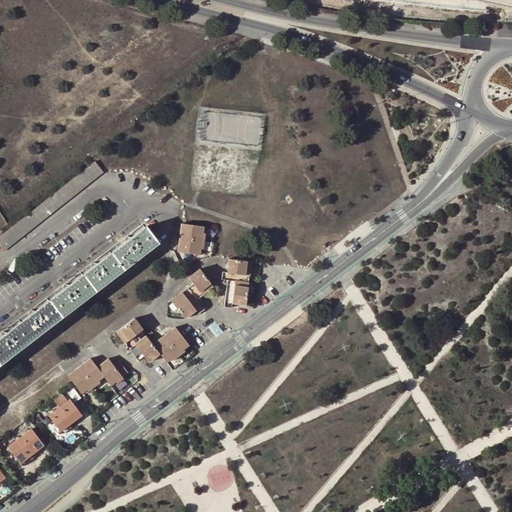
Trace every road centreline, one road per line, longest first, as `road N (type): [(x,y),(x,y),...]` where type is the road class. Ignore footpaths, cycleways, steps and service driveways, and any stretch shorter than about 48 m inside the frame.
road 1 (secondary): [(159,0),(277,30),(477,106)]
road 2 (secondary): [(495,48),(225,0)]
road 3 (tertiary): [(433,190),(256,327)]
road 4 (tertiary): [(169,395),(25,511)]
road 5 (residential): [(152,304),(202,263),(217,282),(216,319)]
